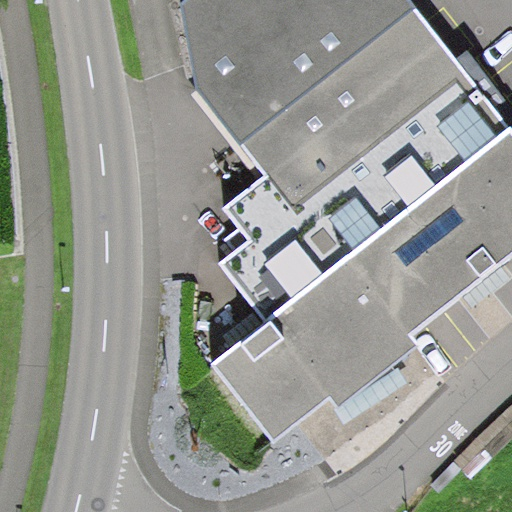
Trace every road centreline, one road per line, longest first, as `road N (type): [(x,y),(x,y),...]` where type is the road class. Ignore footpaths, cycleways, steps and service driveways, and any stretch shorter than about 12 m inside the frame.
road 1 (tertiary): [(80,511),(109,299),(101,135),(79,0)]
road 2 (residential): [(337,511),(389,478),(511,362)]
